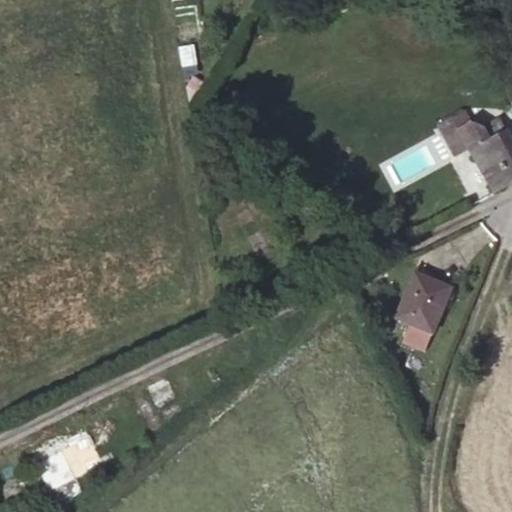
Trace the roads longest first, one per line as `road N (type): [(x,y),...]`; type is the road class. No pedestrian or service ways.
road 1 (track): [(75,511),(199,415),(295,327),(323,287),(502,203)]
road 2 (track): [(0,441),(323,287)]
road 3 (track): [(429,511),(443,388),(502,203)]
